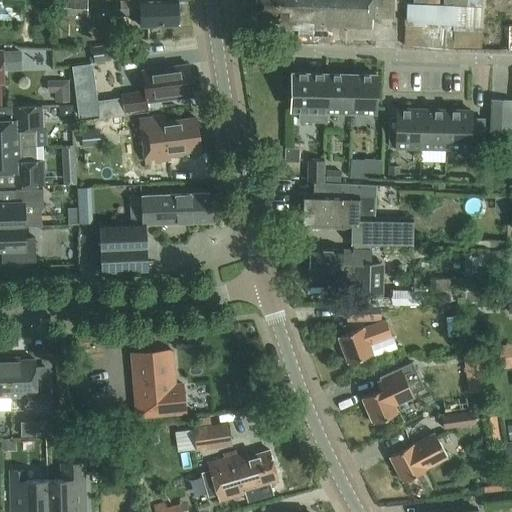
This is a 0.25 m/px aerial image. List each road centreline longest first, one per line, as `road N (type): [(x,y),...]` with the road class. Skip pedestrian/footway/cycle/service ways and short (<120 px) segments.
road 1 (residential): [(511,60),(219,49)]
road 2 (residential): [(0,310),(182,303),(267,284)]
road 3 (tertiary): [(361,511),(339,478),(267,284)]
road 4 (tertiary): [(267,284),(237,168),(219,49)]
